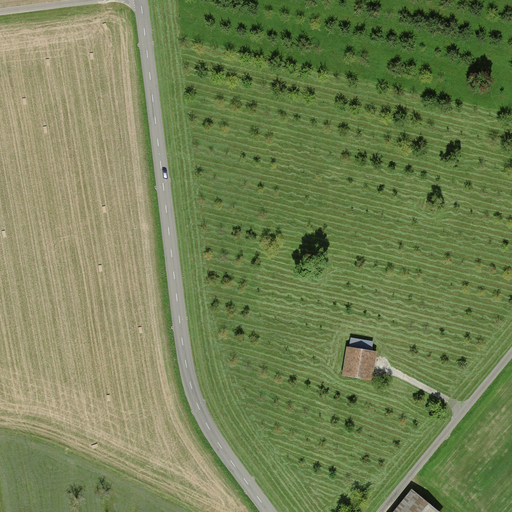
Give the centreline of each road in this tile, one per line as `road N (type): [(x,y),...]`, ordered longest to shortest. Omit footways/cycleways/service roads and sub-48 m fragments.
road 1 (tertiary): [(268,511),(220,446),(189,380),(141,0)]
road 2 (track): [(381,511),(511,354)]
